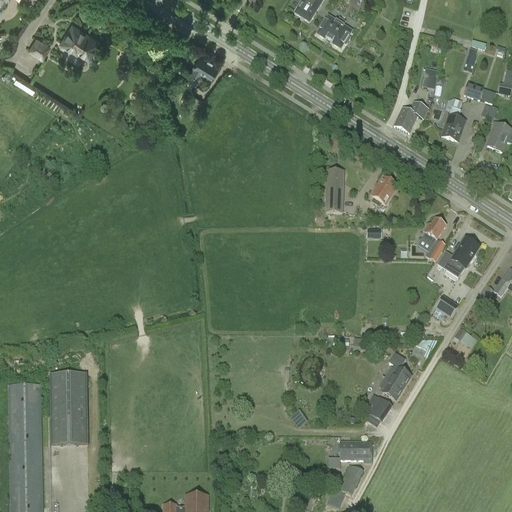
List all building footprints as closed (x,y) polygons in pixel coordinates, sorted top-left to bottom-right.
[(302,0),(294,14),(309,24),(323,0),(302,0)] [(331,45),(340,50),(343,45),(345,46),(350,39),(348,38),(351,33),(333,21),(331,24),(326,20),(316,36),(325,41),(331,45)] [(61,43),(73,50),(74,48),(89,58),(99,42),(83,32),(82,34),(71,27),(61,43)] [(37,37),(28,51),(43,61),(52,47),(37,37)] [(486,52),(487,46),(474,43),(472,49),(486,52)] [(470,51),(463,73),(472,75),(477,57),(476,57),(478,53),(470,51)] [(210,77),(219,64),(201,53),(193,66),(194,67),(190,73),(189,72),(184,79),(196,87),(202,78),(201,77),(203,73),(210,77)] [(175,65),(173,68),(180,73),(182,69),(175,65)] [(434,92),(434,91),(437,80),(435,79),(424,77),(421,89),(434,92)] [(498,96),(511,99),(511,93),(511,82),(502,81),(501,86),(500,86),(498,96)] [(492,107),(496,95),(483,91),(484,90),(468,85),(463,98),(479,103),(480,102),(492,107)] [(194,112),(202,101),(190,93),(182,105),(184,106),(182,109),(189,114),(192,111),(194,112)] [(122,114),(115,103),(108,106),(115,118),(122,114)] [(394,129),(409,136),(417,119),(424,122),(429,111),(414,104),(409,113),(402,110),(394,129)] [(485,106),(482,118),(495,122),(499,110),(485,106)] [(458,144),(465,123),(459,120),(461,112),(452,108),(449,117),(448,117),(441,139),(458,144)] [(486,148),(502,155),(506,143),(511,145),(511,131),(495,125),(492,134),(493,134),(486,148)] [(341,215),(343,173),(327,173),(325,215),(341,215)] [(382,179),(370,198),(374,201),(372,205),(380,209),(382,205),(386,208),(398,189),(382,179)] [(429,226),(423,234),(425,236),(421,242),(432,249),(425,259),(435,265),(446,247),(437,241),(445,228),(435,221),(431,227),(429,226)] [(372,240),(381,240),(382,231),(372,231),(372,240)] [(469,263),(471,264),(475,257),(474,256),(478,249),(465,241),(453,259),(445,254),(436,267),(458,281),(469,263)] [(495,294),(487,288),(479,299),(480,300),(473,309),(478,313),(480,310),(482,311),(487,305),(495,294)] [(435,311),(451,321),(459,309),(443,298),(435,311)] [(460,343),(466,335),(461,331),(454,339),(460,343)] [(354,340),(354,351),(365,352),(365,340),(354,340)] [(427,361),(438,343),(418,342),(416,347),(427,352),(424,359),(427,361)] [(381,395),(394,403),(410,378),(397,370),(395,372),(393,372),(390,370),(379,389),(381,391),(382,393),(381,395)] [(50,376),(51,447),(87,447),(86,376),(50,376)] [(42,511),(40,387),(8,387),(10,511),(42,511)] [(382,424),(392,409),(374,397),(370,404),(374,407),(369,403),(366,407),(372,411),(369,415),(370,416),(365,423),(377,431),(382,424)] [(301,411),(291,418),(298,429),(308,423),(301,411)] [(339,444),(339,462),(364,463),(364,464),(371,464),(371,444),(339,444)] [(349,467),(338,492),(334,490),(330,497),(332,501),(329,507),(340,511),(346,496),(351,498),(362,473),(349,467)] [(205,511),(206,498),(187,498),(187,509),(177,509),(177,507),(163,506),(163,511),(205,511)]
